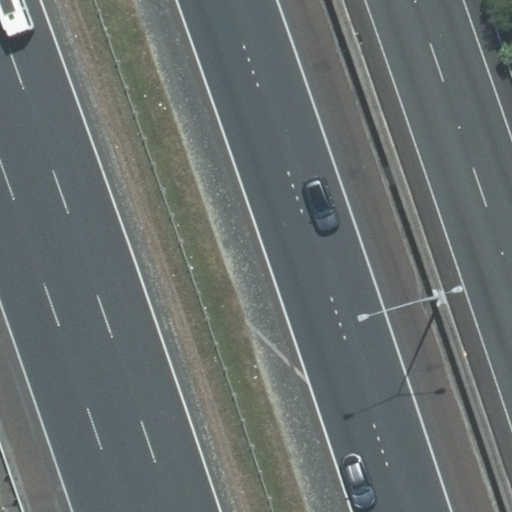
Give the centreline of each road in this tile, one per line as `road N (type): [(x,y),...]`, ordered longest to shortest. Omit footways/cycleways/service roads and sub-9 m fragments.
road 1 (motorway): [(227,0),(373,388),(411,511)]
road 2 (motorway): [(164,511),(0,19)]
